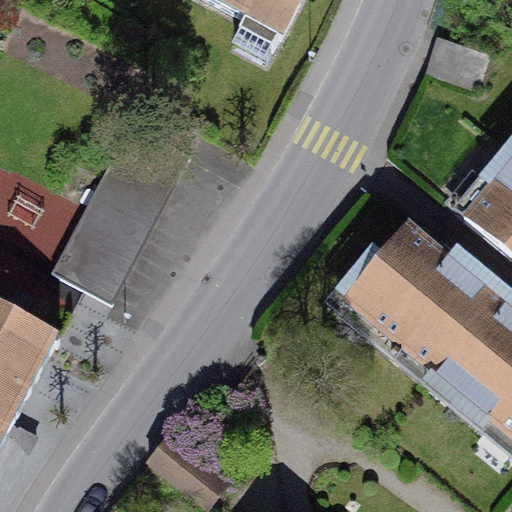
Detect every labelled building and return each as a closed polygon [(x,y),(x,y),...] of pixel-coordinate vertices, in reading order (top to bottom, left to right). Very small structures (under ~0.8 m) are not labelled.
[(297,0),(181,0),(272,47),(297,0)] [(184,152),(129,124),(53,272),(108,300),(184,152)] [(511,166),(465,224),(511,262),(511,166)] [(511,315),(408,230),(344,307),(511,445),(511,315)] [(58,347),(0,316),(0,449),(54,348),(57,350),(58,347)] [(169,440),(148,465),(207,511),(210,511),(229,488),(169,440)]
